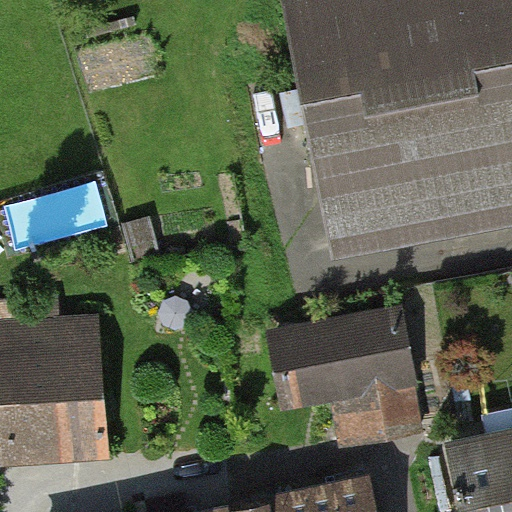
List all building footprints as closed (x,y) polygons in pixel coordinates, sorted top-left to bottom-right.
[(492,0),(274,0),(323,247),(511,210),(511,16),(496,20),(492,0)] [(22,241),(114,222),(106,180),(13,199),(22,241)] [(0,316),(0,465),(99,460),(91,322),(58,324),(56,298),(25,300),(26,315),(0,316)] [(269,324),(278,408),(333,402),(338,443),(418,434),(404,309),(269,324)] [(511,511),(511,432),(463,443),(476,511),(511,511)] [(298,511),(370,511),(365,484),(296,498),(298,511)] [(298,511),(296,498),(229,511),(298,511)]
